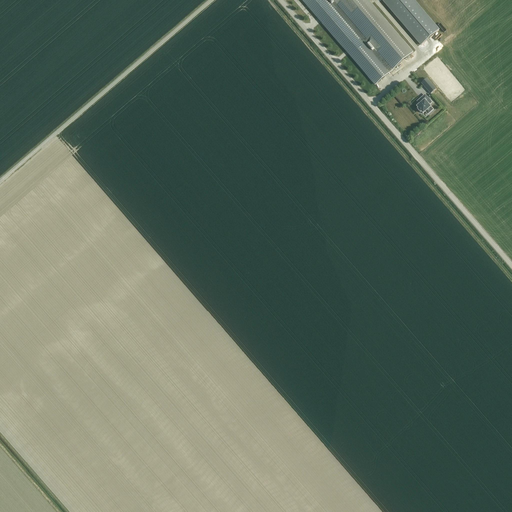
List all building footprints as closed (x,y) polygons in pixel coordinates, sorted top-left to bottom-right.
[(302,0),(376,85),(393,70),(361,33),(333,0),(302,0)] [(393,70),(413,53),(367,0),(333,0),(361,33),(393,70)] [(381,0),(421,46),(440,30),(414,0),(381,0)] [(422,84),(431,94),(436,90),(427,79),(422,84)] [(432,103),(425,95),(420,100),(422,103),(417,107),(419,109),(418,110),(421,113),(422,112),(423,114),(426,112),(428,115),(431,112),(428,109),(431,107),(429,105),(432,103)]
